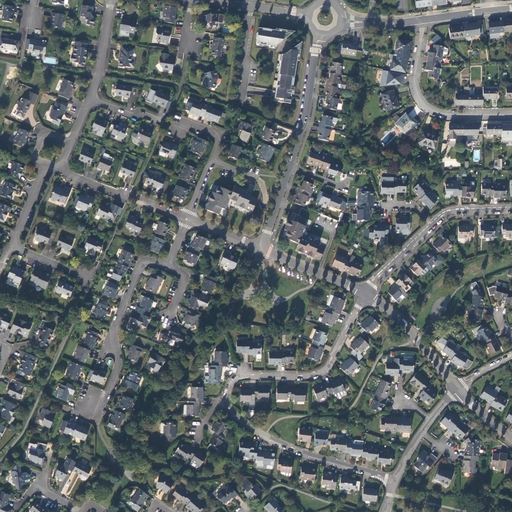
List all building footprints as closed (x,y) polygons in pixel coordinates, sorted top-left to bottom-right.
[(15,6),(3,4),(2,10),(3,10),(2,20),(12,22),(13,16),(12,16),(13,12),(14,12),(15,6)] [(95,19),(92,14),(91,14),(91,11),(92,11),(93,6),(82,5),(80,16),(84,17),(87,20),(86,24),(93,25),(95,19)] [(177,7),(165,6),(163,18),(165,18),(165,22),(175,24),(176,19),(175,19),(175,15),(175,14),(175,13),(176,13),(177,7)] [(61,28),(63,18),(62,18),(62,14),(52,13),(51,17),(52,17),(51,27),(61,28)] [(216,14),(211,13),(211,14),(209,14),(207,15),(206,21),(208,21),(207,25),(208,26),(216,27),(217,22),(218,22),(219,17),(218,17),(218,16),(216,14)] [(134,33),(136,22),(127,21),(127,20),(122,19),(121,25),(120,25),(119,30),(125,31),(126,32),(129,32),(129,33),(134,33)] [(511,20),(503,21),(504,32),(511,31),(511,20)] [(504,32),(503,21),(489,23),(490,33),(504,32)] [(479,24),(464,26),(465,37),(480,35),(479,24)] [(465,37),(464,26),(449,28),(451,39),(465,37)] [(287,30),(279,28),(279,31),(275,30),(259,27),(258,32),(257,32),(256,38),(257,38),(256,43),(277,47),(277,44),(292,33),(287,32),(287,30)] [(170,30),(157,28),(156,33),(157,35),(156,40),(162,40),(162,42),(168,43),(169,38),(169,39),(169,36),(170,30)] [(19,42),(10,40),(10,41),(8,41),(8,40),(9,35),(1,34),(0,40),(0,48),(3,49),(4,49),(12,50),(13,52),(16,52),(17,51),(19,42)] [(431,39),(433,43),(441,38),(438,34),(431,39)] [(28,50),(32,50),(36,50),(37,52),(45,53),(47,42),(39,41),(39,40),(34,39),(30,38),(28,50)] [(226,39),(213,38),(212,47),(211,55),(221,57),(223,43),(225,44),(226,39)] [(399,48),(397,56),(407,58),(410,44),(407,44),(407,42),(398,40),(397,48),(399,48)] [(85,62),(86,59),(84,58),(84,55),(85,55),(87,48),(86,48),(87,43),(75,41),(74,46),(73,46),(72,56),(71,56),(70,61),(73,61),(73,62),(79,63),(78,66),(84,66),(84,62),(85,62)] [(299,49),(300,43),(284,54),(282,54),(274,101),(290,103),(292,93),(294,94),(295,90),(293,90),(294,80),(293,80),(294,73),(295,73),(298,57),(300,57),(301,49),(299,49)] [(356,56),(357,44),(352,43),(352,45),(343,43),(341,54),(356,56)] [(444,48),(434,46),(433,54),(429,53),(427,62),(437,64),(440,65),(441,61),(438,60),(438,59),(442,60),(443,54),(444,48)] [(135,49),(122,47),(121,51),(120,51),(119,57),(120,57),(119,67),(124,67),(126,66),(130,67),(134,67),(135,61),(131,60),(132,53),(134,54),(135,49)] [(159,63),(162,68),(173,69),(174,60),(168,60),(169,54),(161,53),(161,58),(159,58),(159,63)] [(407,58),(397,56),(396,61),(392,61),(391,70),(405,73),(407,58)] [(437,64),(427,62),(426,70),(429,71),(428,78),(438,80),(440,69),(436,68),(437,64)] [(328,73),(330,74),(340,75),(342,64),(332,63),(331,70),(329,70),(328,73)] [(202,84),(203,86),(209,88),(210,87),(214,89),(214,88),(216,87),(217,84),(216,83),(218,78),(215,70),(204,74),(206,78),(205,80),(204,81),(202,84)] [(380,83),(402,87),(405,74),(383,70),(380,83)] [(326,82),(326,86),(334,87),(334,83),(340,85),(341,82),(340,81),(339,80),(340,75),(330,74),(328,82),(326,82)] [(64,78),(61,85),(61,87),(60,91),(59,91),(58,95),(69,99),(71,95),(70,95),(72,90),(71,90),(72,88),(75,89),(75,88),(72,87),(74,82),(64,78)] [(130,86),(115,84),(114,92),(116,95),(122,96),(122,95),(124,96),(129,97),(131,91),(129,90),(130,86)] [(327,90),(325,97),(327,97),(335,99),(336,94),(337,93),(339,93),(339,90),(337,90),(337,88),(334,87),(326,86),(325,90),(327,90)] [(496,90),(483,90),(483,96),(483,100),(496,99),(496,90)] [(26,113),(30,103),(31,101),(35,103),(38,95),(30,91),(26,99),(23,98),(21,102),(18,100),(17,103),(18,105),(16,109),(18,110),(16,114),(22,117),(24,113),(26,113)] [(165,107),(169,97),(166,96),(166,94),(157,91),(153,101),(161,104),(161,105),(165,107)] [(398,107),(393,91),(382,95),(387,111),(398,107)] [(469,96),(469,91),(464,91),(465,96),(456,96),(456,106),(465,106),(465,104),(469,104),(469,105),(470,106),(469,96)] [(483,96),(469,96),(470,106),(470,104),(473,104),(473,105),(483,106),(483,100),(483,96)] [(336,111),(338,99),(335,99),(327,97),(326,101),(328,101),(327,109),(336,111)] [(51,118),(53,119),(55,120),(54,122),(58,124),(58,125),(59,125),(62,118),(61,117),(62,115),(65,114),(64,113),(67,107),(59,104),(56,102),(56,103),(55,104),(52,112),(51,111),(49,116),(51,118)] [(204,117),(208,106),(199,102),(198,106),(193,104),(189,114),(194,116),(195,115),(198,117),(199,115),(204,117)] [(212,108),(208,106),(204,117),(218,122),(219,117),(220,118),(222,113),(212,109),(212,108)] [(395,125),(405,135),(415,125),(405,114),(400,119),(396,115),(392,119),(396,123),(395,125)] [(333,117),(323,116),(322,122),(321,124),(319,124),(319,128),(331,130),(331,127),(333,127),(334,124),(333,124),(332,122),(333,117)] [(104,132),(108,121),(104,120),(103,122),(95,119),(91,129),(96,131),(98,130),(104,132)] [(253,126),(243,122),(241,126),(240,125),(238,129),(242,131),(240,136),(240,138),(247,141),(250,134),(252,135),(253,131),(252,130),(253,126)] [(511,124),(502,125),(502,135),(511,134),(511,124)] [(122,127),(119,126),(119,127),(115,125),(111,133),(124,138),(126,134),(125,133),(127,128),(122,126),(122,127)] [(464,135),(464,125),(450,125),(450,139),(456,139),(456,135),(464,135)] [(478,125),(464,125),(464,135),(478,135),(478,125)] [(502,135),(502,125),(487,125),(487,135),(502,135)] [(29,132),(20,128),(18,131),(15,138),(14,139),(13,142),(13,143),(23,147),(25,143),(25,142),(29,132)] [(147,146),(153,132),(148,131),(140,128),(136,137),(143,141),(142,144),(147,146)] [(275,132),(266,128),(261,138),(275,144),(276,144),(278,141),(277,140),(273,138),(275,132)] [(331,130),(319,128),(318,132),(320,132),(318,139),(329,141),(331,130)] [(439,136),(423,131),(419,143),(435,148),(439,136)] [(208,142),(198,138),(197,142),(194,141),(192,145),(193,145),(194,146),(192,152),(201,156),(205,146),(206,146),(208,142)] [(178,146),(170,143),(169,145),(163,142),(159,151),(169,156),(169,157),(173,159),(175,152),(176,153),(178,146)] [(238,160),(243,148),(231,143),(229,148),(232,149),(229,156),(238,160)] [(270,158),(274,148),(264,144),(262,151),(261,150),(259,154),(261,155),(259,159),(268,163),(270,159),(270,158)] [(94,154),(82,149),(81,153),(80,153),(80,155),(79,159),(83,162),(84,161),(90,164),(94,154)] [(313,166),(317,167),(318,166),(321,156),(310,152),(307,162),(314,164),(313,166)] [(331,161),(331,160),(330,159),(330,157),(328,156),(326,158),(321,156),(318,166),(325,168),(324,170),(328,171),(331,161)] [(112,162),(101,157),(97,167),(102,169),(102,168),(108,171),(112,162)] [(24,166),(14,161),(11,170),(9,169),(8,174),(19,179),(21,174),(20,174),(21,171),(22,171),(24,166)] [(328,171),(327,173),(339,177),(342,169),(338,168),(339,166),(334,165),(334,163),(334,162),(331,161),(328,171)] [(137,168),(124,162),(120,171),(121,173),(125,175),(126,174),(133,177),(137,168)] [(180,174),(178,178),(188,182),(190,178),(191,179),(193,175),(192,175),(195,168),(186,165),(182,174),(180,174)] [(164,180),(153,175),(149,184),(157,188),(156,190),(159,192),(162,185),(166,186),(168,182),(164,181),(164,180)] [(11,184),(2,179),(0,183),(0,184),(0,185),(0,194),(7,198),(9,193),(8,193),(11,184)] [(298,189),(297,192),(305,195),(306,192),(312,194),(313,191),(312,191),(311,190),(313,185),(304,181),(300,189),(298,189)] [(398,182),(394,182),(394,183),(394,193),(398,193),(398,192),(407,192),(406,182),(398,181),(398,182)] [(428,192),(429,191),(426,189),(427,188),(421,181),(414,188),(420,194),(419,195),(422,198),(428,192)] [(390,194),(394,195),(394,193),(394,183),(381,183),(381,193),(390,193),(390,194)] [(462,187),(462,185),(458,185),(458,184),(449,184),(449,195),(457,195),(457,196),(462,196),(462,187)] [(494,186),(491,185),(491,184),(482,185),(482,195),(491,195),(491,196),(494,196),(494,186)] [(64,186),(63,189),(62,190),(59,189),(60,187),(55,185),(52,193),(53,193),(51,199),(51,201),(54,202),(56,201),(60,203),(60,202),(64,204),(67,197),(68,197),(71,189),(64,186)] [(232,192),(218,186),(215,193),(212,191),(205,209),(219,215),(221,208),(225,209),(229,199),(236,202),(234,206),(245,210),(246,212),(248,213),(249,212),(251,213),(257,199),(251,196),(252,193),(235,185),(232,192)] [(172,196),(182,200),(184,194),(186,194),(187,190),(177,186),(172,196)] [(494,196),(494,198),(498,198),(498,197),(507,197),(507,187),(494,186),(494,196)] [(474,187),(462,187),(462,196),(461,198),(470,198),(474,198),(474,187)] [(327,205),(331,196),(320,191),(316,199),(319,200),(318,204),(321,205),(323,204),(327,205)] [(305,195),(297,192),(295,196),(297,197),(294,203),(304,207),(306,202),(308,202),(310,199),(307,199),(308,197),(305,195)] [(373,199),(373,192),(362,192),(359,192),(358,206),(360,206),(364,207),(370,207),(374,207),(374,199),(373,199)] [(422,198),(421,199),(424,202),(430,207),(437,201),(428,192),(422,198)] [(86,194),(86,196),(85,197),(84,197),(84,196),(81,194),(80,197),(77,195),(74,202),(77,203),(76,207),(77,209),(79,210),(81,209),(84,210),(86,210),(88,206),(91,207),(95,197),(86,194)] [(338,209),(344,212),(346,206),(347,204),(342,202),(342,201),(335,198),(335,196),(332,194),(331,196),(327,205),(338,210),(338,209)] [(0,219),(0,220),(3,222),(6,216),(6,215),(7,212),(9,213),(11,208),(0,203),(0,219)] [(111,203),(110,207),(109,209),(106,208),(107,206),(101,203),(96,214),(101,216),(105,218),(105,219),(112,223),(119,206),(111,203)] [(364,207),(360,206),(360,210),(358,210),(358,214),(353,214),(353,221),(358,221),(369,221),(369,215),(370,215),(370,207),(364,207)] [(307,220),(298,216),(292,213),(292,216),(291,216),(290,219),(290,220),(289,220),(288,220),(284,230),(287,232),(284,238),(291,241),(298,244),(295,251),(320,261),(320,259),(322,256),(325,247),(319,244),(320,241),(309,236),(308,240),(301,237),(305,227),(304,226),(307,220)] [(131,232),(134,230),(135,229),(139,231),(143,223),(136,221),(137,218),(136,217),(131,214),(129,215),(125,225),(126,227),(128,228),(129,231),(131,232)] [(410,228),(410,218),(403,218),(403,219),(396,219),(396,229),(406,230),(407,228),(410,228)] [(164,235),(165,232),(164,232),(165,229),(167,224),(160,221),(155,232),(164,235)] [(388,235),(388,225),(381,225),(381,226),(374,226),(374,237),(384,237),(384,235),(388,235)] [(498,237),(498,226),(495,226),(488,226),(488,225),(480,225),(480,235),(484,235),(484,237),(495,237),(498,237)] [(511,236),(511,225),(510,226),(510,225),(502,225),(502,235),(506,235),(506,236),(511,236)] [(473,236),(473,226),(465,226),(465,227),(459,227),(459,238),(469,238),(469,236),(473,236)] [(47,244),(48,241),(48,238),(50,233),(47,232),(48,232),(43,230),(42,231),(40,231),(40,230),(37,229),(35,234),(36,236),(34,240),(35,241),(40,242),(43,242),(47,244)] [(190,244),(189,248),(198,252),(200,248),(202,249),(206,238),(202,236),(202,237),(196,234),(194,240),(193,240),(191,244),(190,244)] [(64,249),(64,251),(68,252),(69,252),(73,242),(60,236),(57,244),(65,248),(64,249)] [(94,255),(96,250),(95,249),(96,247),(97,248),(100,249),(103,243),(87,236),(84,243),(86,243),(84,247),(88,250),(87,252),(94,255)] [(164,245),(166,241),(154,236),(153,240),(154,241),(150,249),(160,253),(163,245),(164,245)] [(452,244),(444,236),(440,241),(439,240),(433,245),(440,253),(443,251),(444,252),(452,244)] [(197,255),(198,252),(189,248),(187,251),(186,251),(182,259),(186,260),(185,262),(191,264),(191,263),(195,264),(198,256),(197,255)] [(122,254),(118,263),(128,267),(128,266),(131,259),(129,258),(131,252),(123,249),(122,253),(122,254)] [(226,249),(221,262),(228,265),(229,267),(233,269),(235,267),(239,258),(234,256),(233,257),(231,256),(233,252),(232,251),(227,249),(226,249)] [(429,253),(424,259),(423,258),(420,261),(426,267),(427,268),(430,271),(433,269),(430,267),(434,264),(436,266),(438,266),(442,261),(432,250),(430,253),(429,253)] [(345,272),(349,262),(346,261),(346,260),(336,256),(332,266),(338,268),(338,269),(345,272)] [(350,258),(349,262),(345,272),(352,275),(353,274),(359,277),(363,266),(353,263),(354,260),(350,258)] [(420,261),(419,260),(413,266),(412,265),(410,268),(417,276),(426,267),(420,261)] [(126,272),(128,267),(118,263),(117,268),(115,267),(113,273),(117,274),(115,278),(120,281),(122,277),(123,277),(125,272),(126,272)] [(19,286),(25,271),(18,268),(17,270),(16,269),(12,267),(8,276),(14,279),(12,283),(19,286)] [(46,289),(51,275),(45,272),(44,274),(41,273),(41,272),(41,271),(35,269),(31,280),(37,282),(36,284),(41,286),(41,287),(46,289)] [(402,277),(396,283),(397,284),(403,290),(412,281),(404,273),(401,276),(402,277)] [(148,284),(146,284),(145,287),(146,289),(155,293),(157,288),(158,288),(161,282),(162,282),(163,278),(153,274),(151,278),(150,277),(149,281),(148,284)] [(217,278),(211,276),(207,275),(204,283),(202,290),(211,294),(217,278)] [(70,296),(74,286),(65,283),(65,282),(60,280),(56,290),(56,292),(59,293),(61,293),(70,296)] [(116,293),(119,285),(109,281),(106,289),(105,289),(103,294),(115,299),(117,294),(116,293)] [(407,294),(404,291),(403,290),(397,284),(394,286),(395,287),(389,293),(396,300),(402,294),(405,297),(407,294)] [(497,287),(494,287),(488,289),(490,296),(493,295),(494,295),(494,297),(503,299),(502,300),(506,301),(508,293),(509,290),(497,287)] [(472,307),(482,310),(483,306),(482,306),(484,298),(482,297),(482,295),(480,288),(473,290),(474,295),(472,303),(473,304),(472,307)] [(209,301),(211,298),(193,290),(191,295),(191,296),(190,298),(192,299),(192,300),(190,300),(187,305),(197,310),(199,306),(204,304),(207,305),(208,303),(209,303),(210,302),(209,301)] [(136,306),(134,311),(140,313),(146,316),(148,312),(146,312),(146,310),(148,311),(153,300),(148,298),(144,296),(139,307),(136,306)] [(338,314),(340,315),(343,308),(342,307),(345,301),(335,297),(330,307),(331,308),(330,311),(338,314)] [(108,306),(110,303),(103,300),(102,304),(100,303),(99,308),(97,308),(96,310),(97,312),(95,316),(104,320),(110,307),(108,306)] [(482,314),(483,310),(482,310),(472,307),(469,307),(468,311),(471,312),(469,320),(479,322),(481,314),(482,314)] [(198,318),(200,315),(186,309),(184,313),(186,314),(185,317),(184,316),(182,320),(184,320),(186,323),(185,326),(189,328),(195,325),(196,322),(198,323),(200,319),(198,318)] [(330,311),(329,310),(328,313),(326,312),(321,323),(332,327),(335,321),(338,314),(330,311)] [(7,329),(12,317),(0,312),(0,313),(0,326),(7,329)] [(146,316),(140,313),(139,317),(136,319),(129,316),(126,324),(127,327),(133,329),(135,328),(137,325),(139,324),(145,327),(149,317),(146,316)] [(359,330),(362,333),(364,330),(367,333),(370,330),(371,332),(378,324),(370,316),(365,322),(364,321),(360,326),(361,328),(359,330)] [(26,323),(27,322),(20,319),(20,320),(16,319),(10,331),(11,331),(14,333),(16,330),(19,331),(22,332),(22,334),(27,336),(32,326),(26,323)] [(51,329),(53,324),(42,319),(39,326),(44,328),(38,340),(41,342),(39,345),(45,348),(54,330),(51,329)] [(175,328),(170,326),(169,330),(171,331),(169,334),(166,333),(164,334),(160,333),(159,337),(168,341),(170,341),(170,339),(175,341),(179,342),(181,343),(184,336),(180,334),(178,334),(179,329),(178,329),(175,328)] [(486,341),(493,338),(491,335),(490,335),(486,327),(478,331),(482,339),(483,339),(484,342),(486,341)] [(83,344),(92,348),(93,344),(95,345),(96,342),(93,341),(97,334),(87,330),(84,338),(84,340),(83,344)] [(314,341),(312,344),(314,345),(322,348),(325,340),(327,335),(316,330),(312,340),(314,341)] [(498,344),(495,337),(493,338),(486,341),(488,344),(486,346),(490,355),(500,350),(497,344),(498,344)] [(369,345),(361,338),(357,343),(356,342),(351,348),(358,354),(361,352),(362,353),(369,345)] [(249,345),(249,342),(236,341),(236,352),(245,352),(245,353),(248,353),(249,345)] [(248,353),(248,355),(252,355),(252,354),(256,354),(261,354),(261,344),(252,343),(252,345),(249,345),(248,353)] [(457,353),(458,350),(455,349),(456,348),(448,343),(443,351),(450,356),(450,357),(453,359),(457,353)] [(140,348),(129,344),(127,347),(128,348),(124,358),(135,362),(139,352),(138,352),(140,348)] [(321,356),(324,349),(322,348),(314,345),(313,347),(311,347),(307,357),(317,362),(320,355),(321,356)] [(83,363),(88,351),(77,346),(74,353),(75,353),(75,355),(74,359),(83,363)] [(38,357),(24,352),(22,357),(24,357),(21,362),(22,363),(22,365),(20,365),(18,370),(24,372),(25,374),(29,376),(31,375),(35,366),(33,365),(34,362),(35,363),(38,357)] [(217,363),(217,366),(221,366),(227,366),(227,359),(227,352),(216,352),(216,362),(217,363)] [(285,353),(281,353),(281,354),(281,363),(285,363),(285,362),(293,362),(294,353),(285,352),(285,353)] [(467,359),(457,353),(453,359),(451,362),(454,364),(455,363),(462,368),(466,370),(470,368),(473,363),(467,360),(467,359)] [(165,359),(156,354),(155,355),(152,354),(150,357),(147,362),(150,364),(148,366),(152,369),(152,370),(155,372),(157,372),(162,364),(163,364),(165,361),(165,359)] [(277,365),(281,365),(281,363),(281,354),(268,354),(268,364),(277,364),(277,365)] [(358,366),(351,358),(346,363),(346,362),(340,368),(347,375),(350,372),(351,374),(358,366)] [(398,364),(398,371),(403,371),(403,373),(407,373),(407,372),(413,372),(413,362),(403,361),(403,360),(398,360),(398,364)] [(79,372),(81,367),(70,362),(67,369),(69,372),(67,376),(76,381),(78,376),(77,374),(78,371),(79,372)] [(394,377),(398,377),(398,371),(398,364),(385,364),(385,375),(394,375),(394,377)] [(217,366),(212,366),(212,369),(210,370),(210,373),(206,373),(206,380),(209,380),(209,384),(217,384),(218,380),(220,380),(221,374),(221,366),(217,366)] [(98,372),(93,370),(88,381),(93,383),(94,381),(99,383),(101,382),(105,373),(100,370),(98,372)] [(137,381),(140,376),(138,375),(130,372),(127,381),(125,380),(123,386),(135,391),(139,382),(137,381)] [(427,386),(429,384),(420,376),(420,377),(415,374),(409,382),(410,383),(409,383),(413,387),(414,386),(419,390),(420,389),(423,391),(427,386)] [(24,384),(12,378),(8,388),(10,389),(8,393),(10,394),(10,396),(18,399),(18,397),(20,398),(23,391),(22,390),(24,384)] [(330,393),(333,392),(334,394),(335,396),(337,397),(344,394),(345,392),(344,390),(347,388),(346,384),(344,385),(342,386),(341,382),(340,380),(334,382),(334,381),(326,383),(330,393)] [(387,395),(391,384),(381,380),(375,395),(386,400),(388,396),(387,395)] [(72,394),(76,387),(66,383),(65,386),(61,385),(59,389),(58,388),(55,397),(66,402),(67,399),(67,397),(68,393),(72,394)] [(326,383),(319,386),(313,388),(318,399),(327,396),(327,394),(330,393),(326,383)] [(423,391),(419,396),(423,399),(424,398),(431,403),(437,396),(432,392),(433,391),(427,386),(423,391)] [(194,398),(194,402),(200,402),(204,402),(204,394),(203,394),(204,388),(192,387),(192,398),(194,398)] [(262,387),(255,387),(255,390),(255,397),(258,397),(258,399),(268,399),(269,387),(262,387)] [(291,389),(291,388),(283,388),(277,388),(277,399),(287,400),(287,398),(291,398),(291,389)] [(496,397),(497,394),(486,388),(481,397),(489,401),(488,402),(492,404),(496,397)] [(291,398),(291,400),(294,400),(294,402),(305,402),(305,390),(299,390),(299,389),(291,389),(291,398)] [(251,401),(255,401),(255,397),(255,390),(246,390),(246,391),(240,391),(240,402),(251,402),(251,401)] [(385,405),(386,400),(375,395),(374,398),(374,400),(372,406),(374,407),(372,410),(378,412),(381,412),(382,409),(381,407),(383,404),(385,405)] [(132,400),(123,396),(121,400),(122,400),(121,403),(119,402),(117,408),(122,410),(124,409),(128,411),(130,405),(132,403),(131,403),(132,400)] [(492,404),(491,405),(494,408),(494,407),(502,411),(507,402),(499,398),(498,398),(496,397),(492,404)] [(17,405),(3,399),(3,400),(2,403),(1,403),(5,405),(3,408),(2,411),(1,410),(0,412),(0,416),(9,420),(11,415),(12,416),(15,409),(14,408),(16,405),(17,405)] [(194,402),(190,402),(190,405),(188,405),(189,416),(200,416),(199,410),(200,410),(200,402),(194,402)] [(48,428),(53,417),(48,415),(49,411),(41,408),(39,413),(38,413),(37,417),(37,419),(41,420),(40,423),(41,425),(48,428)] [(123,421),(125,415),(114,411),(112,415),(112,416),(111,419),(109,423),(108,423),(107,427),(112,428),(113,426),(119,428),(122,420),(123,421)] [(441,423),(451,432),(459,422),(460,421),(453,415),(452,416),(449,413),(441,423)] [(396,431),(397,418),(393,417),(393,419),(390,419),(390,417),(385,417),(385,420),(381,420),(381,428),(384,428),(384,429),(392,430),(392,433),(396,433),(396,431)] [(402,418),(397,418),(396,431),(401,431),(401,432),(410,432),(411,419),(405,419),(405,420),(402,420),(402,418)] [(58,430),(71,436),(76,425),(71,423),(71,424),(61,420),(58,430)] [(213,427),(211,430),(216,434),(221,437),(228,427),(219,420),(214,427),(213,427)] [(459,422),(451,432),(455,434),(456,433),(462,438),(468,431),(464,427),(464,426),(459,422)] [(176,424),(165,423),(164,434),(166,434),(166,441),(173,441),(173,438),(176,438),(176,430),(175,430),(176,424)] [(76,425),(71,436),(77,438),(77,437),(79,438),(79,439),(84,440),(85,437),(85,436),(85,435),(86,435),(88,430),(84,428),(84,430),(82,429),(82,428),(81,428),(81,427),(76,425)] [(310,442),(312,431),(299,430),(298,440),(306,441),(307,442),(310,442)] [(319,434),(315,434),(314,446),(319,446),(319,445),(326,445),(328,431),(319,430),(319,434)] [(221,437),(216,434),(214,437),(215,437),(207,449),(213,453),(219,455),(221,452),(219,450),(224,443),(223,442),(225,439),(221,437)] [(346,453),(347,442),(348,436),(344,435),(343,439),(335,438),(335,440),(331,440),(330,450),(339,451),(339,449),(342,450),(342,452),(346,453)] [(466,452),(466,456),(477,456),(477,452),(478,443),(479,443),(479,440),(473,440),(470,437),(465,441),(467,443),(467,452),(466,452)] [(355,440),(353,442),(347,442),(346,453),(352,453),(351,456),(356,456),(356,455),(362,455),(363,446),(363,441),(355,440)] [(250,458),(257,459),(257,454),(254,453),(255,444),(247,443),(247,444),(240,444),(239,454),(250,456),(250,458)] [(185,458),(188,460),(189,457),(193,451),(187,447),(186,448),(181,444),(175,454),(184,459),(185,458)] [(369,447),(363,446),(362,455),(362,457),(367,458),(367,460),(372,461),(372,459),(378,460),(379,452),(379,450),(369,449),(369,447)] [(31,450),(30,456),(31,456),(30,459),(31,461),(37,462),(36,464),(43,466),(44,458),(46,451),(37,449),(36,452),(31,450)] [(201,453),(195,449),(193,451),(189,457),(192,459),(191,461),(201,467),(202,464),(206,457),(201,454),(201,453)] [(431,454),(429,457),(428,458),(426,457),(427,455),(428,455),(423,451),(418,457),(418,458),(419,459),(414,466),(418,470),(420,469),(423,472),(426,468),(427,470),(437,459),(431,454)] [(274,466),(275,455),(268,454),(268,453),(261,452),(260,462),(263,463),(263,464),(274,466)] [(378,460),(377,464),(383,465),(383,464),(391,465),(391,460),(393,460),(394,455),(385,454),(385,453),(379,452),(378,460)] [(505,468),(507,460),(507,454),(500,453),(499,454),(493,454),(491,466),(505,468)] [(466,456),(464,456),(464,466),(462,468),(462,471),(464,473),(475,474),(476,474),(476,469),(475,469),(475,462),(478,462),(478,456),(477,456),(466,456)] [(77,467),(79,464),(69,459),(65,467),(61,464),(58,469),(58,470),(59,470),(56,476),(60,478),(60,480),(64,482),(69,473),(73,475),(77,467)] [(278,460),(277,470),(280,470),(280,472),(284,472),(291,472),(292,462),(286,461),(286,460),(278,460)] [(15,478),(14,479),(14,482),(16,484),(17,484),(18,488),(19,489),(21,489),(21,490),(26,483),(23,481),(25,479),(26,480),(29,480),(32,476),(28,472),(25,472),(24,474),(23,473),(23,466),(18,464),(16,468),(16,471),(15,471),(13,473),(13,476),(15,477),(15,478)] [(77,467),(73,475),(81,479),(80,480),(80,482),(84,484),(86,483),(90,474),(88,473),(89,471),(86,469),(85,470),(82,468),(81,470),(77,467)] [(314,481),(315,470),(309,469),(309,468),(301,468),(300,477),(303,478),(303,480),(314,481)] [(453,474),(449,472),(448,475),(444,473),(444,472),(438,470),(434,481),(439,483),(440,482),(448,486),(453,474)] [(337,476),(334,476),(328,475),(328,473),(323,473),(322,485),(327,486),(327,487),(332,487),(332,489),(336,490),(337,476)] [(341,477),(340,489),(351,490),(351,489),(355,490),(356,483),(352,482),(353,480),(348,479),(344,479),(345,478),(341,477)] [(167,493),(173,485),(170,483),(171,481),(167,478),(166,480),(163,478),(158,478),(158,483),(157,483),(158,488),(161,488),(163,489),(162,490),(167,493)] [(243,486),(246,490),(248,492),(246,493),(252,500),(262,491),(259,488),(260,487),(257,483),(254,486),(249,480),(243,486)] [(238,494),(229,485),(226,488),(225,487),(218,494),(219,495),(217,497),(220,501),(222,500),(225,503),(230,499),(231,501),(238,494)] [(184,502),(190,494),(186,491),(182,491),(178,488),(172,496),(183,504),(184,502)] [(377,502),(378,491),(372,490),(372,489),(364,488),(362,500),(377,502)] [(140,490),(138,489),(136,493),(137,494),(131,502),(135,505),(134,506),(135,507),(136,506),(138,507),(136,511),(137,511),(138,511),(140,509),(139,508),(143,503),(142,503),(144,500),(145,500),(148,496),(140,490)] [(0,511),(11,511),(12,511),(5,508),(6,506),(5,505),(6,503),(7,503),(10,496),(1,492),(0,493),(0,511)] [(205,507),(190,494),(184,502),(187,505),(186,507),(189,510),(190,509),(192,510),(191,510),(193,511),(198,511),(199,511),(201,511),(205,507)] [(280,511),(282,510),(283,510),(273,499),(265,507),(268,510),(269,510),(270,511),(280,511)] [(45,511),(47,510),(48,509),(44,506),(44,507),(37,502),(32,509),(35,511),(45,511)]
